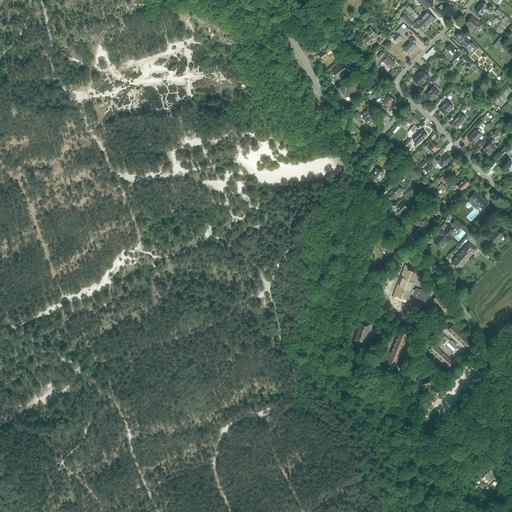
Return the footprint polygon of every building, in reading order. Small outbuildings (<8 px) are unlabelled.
[(482,2),(475,10),(481,15),(483,12),(482,11),(484,8),(486,10),(487,11),(489,10),(491,12),(493,9),(489,5),(488,7),(488,6),(487,6),(482,2)] [(439,6),(437,9),(442,14),(443,12),(449,17),(454,11),(448,5),(445,8),(444,10),(439,6)] [(422,15),(420,17),(428,25),(430,22),(434,18),(427,11),(422,15)] [(404,14),(400,18),(410,27),(413,23),(404,14)] [(484,28),(487,25),(481,21),(479,23),(471,16),(465,23),(471,28),(472,28),(475,30),(480,24),(484,28)] [(428,25),(420,17),(418,19),(419,19),(414,24),(422,31),(426,27),(428,25)] [(406,27),(403,24),(396,31),(397,33),(395,35),(393,34),(391,36),(397,42),(402,37),(400,36),(405,31),(404,29),(406,27)] [(369,35),(364,39),(368,44),(374,39),(371,36),(375,33),(370,28),(366,31),(369,35)] [(457,38),(454,40),(461,47),(464,45),(465,46),(466,47),(471,43),(460,31),(459,32),(455,36),(457,38)] [(380,38),(377,41),(381,44),(387,37),(381,33),(378,36),(380,38)] [(410,41),(402,48),(408,54),(416,46),(413,44),(416,42),(411,37),(409,39),(410,41)] [(449,44),(445,48),(446,48),(448,51),(452,55),(456,58),(460,55),(462,57),(467,63),(466,64),(469,68),(470,67),(473,64),(470,61),(458,49),(457,50),(451,44),(450,46),(449,45),(449,44)] [(328,47),(324,50),(326,53),(331,50),(334,48),(332,45),(329,47),(328,47)] [(319,55),(322,59),(327,54),(326,53),(324,50),(322,52),(319,55)] [(385,54),(382,51),(377,57),(380,59),(382,61),(391,69),(395,63),(385,54)] [(345,73),(348,71),(342,64),(333,71),(337,77),(344,72),(345,73)] [(413,79),(420,86),(424,82),(423,81),(429,76),(427,74),(429,71),(424,66),(418,72),(419,73),(413,79)] [(355,89),(358,86),(355,81),(350,84),(349,83),(346,86),(346,87),(340,91),(344,96),(348,94),(349,95),(356,90),(355,89)] [(441,90),(435,84),(433,86),(426,95),(431,100),(439,92),(441,90)] [(385,110),(393,99),(388,95),(386,97),(385,95),(379,98),(376,100),(375,100),(378,104),(381,102),(381,103),(380,105),(382,106),(382,107),(385,110)] [(448,100),(447,101),(440,109),(445,114),(453,106),(450,104),(451,103),(448,100)] [(360,115),(363,119),(365,120),(368,124),(374,120),(371,116),(374,113),(373,111),(372,111),(369,107),(360,115)] [(341,111),(336,113),(339,121),(344,120),(341,111)] [(452,122),(458,128),(466,119),(460,113),(452,122)] [(415,121),(417,123),(419,122),(420,121),(414,115),(413,116),(411,114),(406,120),(405,120),(401,124),(404,127),(409,122),(411,125),(415,121)] [(483,122),(480,120),(475,125),(478,128),(483,122)] [(475,129),(467,138),(474,144),(482,135),(480,134),(476,130),(475,129)] [(494,138),(499,131),(497,129),(494,132),(492,135),(491,135),(494,138)] [(416,134),(412,139),(417,145),(419,143),(421,141),(427,135),(426,135),(426,134),(425,133),(424,133),(422,131),(417,135),(416,134)] [(483,149),(489,155),(497,146),(494,143),(495,142),(492,140),(483,149)] [(430,142),(425,146),(427,148),(429,149),(430,151),(432,153),(438,147),(434,142),(432,144),(430,142)] [(431,162),(423,170),(427,173),(434,166),(437,163),(442,167),(450,159),(446,155),(442,159),(440,157),(438,159),(436,160),(434,158),(430,162),(431,162)] [(505,157),(498,165),(504,170),(511,162),(505,157)] [(370,177),(376,182),(383,173),(377,168),(370,177)] [(420,171),(413,178),(416,180),(422,174),(420,171)] [(459,187),(462,191),(469,183),(470,182),(468,180),(467,181),(465,179),(464,179),(463,177),(460,180),(461,181),(458,185),(457,185),(455,186),(457,189),(459,187)] [(437,187),(443,192),(447,188),(442,183),(437,187)] [(396,184),(388,193),(394,199),(402,189),(396,184)] [(410,191),(404,197),(407,200),(413,194),(415,195),(416,194),(412,189),(410,191)] [(479,206),(482,210),(488,204),(478,193),(477,193),(476,191),(468,198),(470,200),(468,201),(466,203),(465,205),(466,207),(468,208),(470,207),(472,206),(475,209),(479,206)] [(403,203),(396,210),(400,214),(403,211),(404,213),(408,209),(407,207),(403,203)] [(428,211),(432,216),(440,209),(436,204),(428,211)] [(424,221),(419,217),(414,223),(422,230),(428,223),(424,220),(424,221)] [(451,224),(456,228),(458,226),(460,227),(461,225),(455,220),(451,224)] [(437,244),(436,244),(439,246),(445,240),(447,242),(452,237),(450,235),(454,231),(448,225),(445,223),(441,227),(435,233),(437,235),(434,238),(435,239),(433,241),(437,244)] [(488,237),(496,244),(503,235),(495,228),(488,237)] [(467,239),(472,243),(474,241),(477,244),(479,241),(471,235),(467,239)] [(476,249),(469,243),(452,262),(459,268),(476,249)] [(394,250),(390,244),(384,248),(389,254),(394,250)] [(405,265),(393,297),(406,302),(410,293),(413,295),(411,300),(424,306),(429,293),(416,288),(415,290),(412,289),(409,288),(413,277),(415,278),(418,270),(405,265)] [(432,299),(439,309),(445,305),(438,295),(432,299)] [(354,341),(365,344),(371,324),(361,320),(354,341)] [(448,330),(466,347),(471,342),(453,325),(448,330)] [(388,360),(395,363),(407,335),(399,332),(388,360)] [(445,336),(439,343),(445,348),(446,349),(453,356),(459,349),(457,347),(456,347),(457,346),(453,342),(452,341),(452,340),(450,342),(447,339),(445,336)] [(429,350),(447,367),(452,362),(434,345),(429,350)] [(467,390),(466,392),(468,394),(469,395),(471,393),(484,378),(482,377),(481,375),(481,376),(478,378),(467,390)] [(421,380),(423,387),(431,384),(429,378),(421,380)] [(484,476),(489,481),(493,478),(492,477),(495,474),(491,469),(484,476)]
